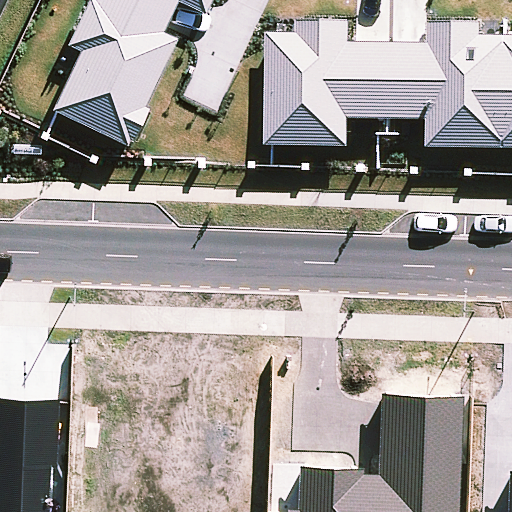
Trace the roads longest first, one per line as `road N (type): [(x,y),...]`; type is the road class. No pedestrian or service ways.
road 1 (unknown): [(171,260),(178,82),(511,59)]
road 2 (residential): [(0,253),(511,273)]
